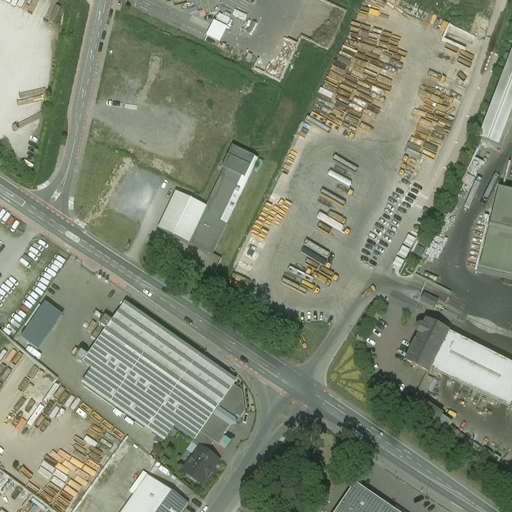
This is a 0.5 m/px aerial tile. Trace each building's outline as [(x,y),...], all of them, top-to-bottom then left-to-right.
[(231,21),(219,16),(215,25),(227,30),(231,21)] [(511,52),(478,140),(497,148),(511,109),(511,52)] [(221,168),(224,169),(206,207),(189,244),(212,256),(257,159),(231,147),(221,168)] [(511,193),(498,190),(479,270),(511,278),(511,193)] [(189,244),(206,207),(175,192),(157,229),(189,244)] [(435,301),(424,296),(421,303),(432,308),(435,301)] [(235,380),(125,304),(112,322),(98,342),(83,364),(94,372),(174,427),(193,440),(232,384),(235,380)] [(40,350),(63,316),(46,305),(23,338),(40,350)] [(98,342),(112,322),(104,317),(90,337),(98,342)] [(447,333),(424,322),(404,362),(427,373),(429,370),(447,333)] [(511,402),(511,364),(447,333),(429,370),(509,409),(511,402)] [(174,427),(94,372),(84,386),(164,442),(174,427)] [(232,384),(193,440),(190,444),(197,448),(206,453),(212,441),(218,445),(230,425),(225,423),(229,417),(243,416),(243,391),(232,384)] [(430,403),(424,412),(453,431),(459,422),(430,403)] [(206,453),(197,448),(181,471),(200,484),(217,460),(206,453)] [(182,511),(188,504),(147,475),(120,511),(182,511)] [(393,511),(354,485),(336,511),(393,511)] [(79,511),(74,508),(82,496),(77,492),(62,511),(79,511)]
